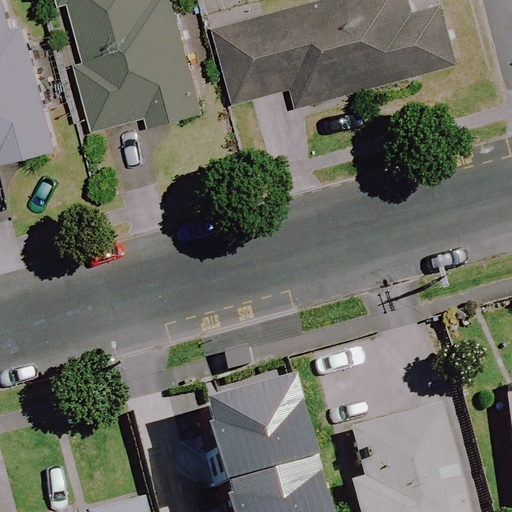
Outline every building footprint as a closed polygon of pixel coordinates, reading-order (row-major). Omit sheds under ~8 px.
[(0,0),(0,157),(1,157),(4,167),(57,152),(14,0),(0,0)] [(60,0),(62,7),(70,5),(87,66),(75,69),(92,134),(146,120),(148,130),(199,117),(168,0),(60,0)] [(412,19),(406,0),(339,0),(216,34),(236,106),(292,90),(298,111),(455,68),(439,12),(412,19)] [(511,389),(498,392),(511,483),(511,389)] [(465,511),(439,411),(345,436),(358,484),(341,489),(347,511),(465,511)]
